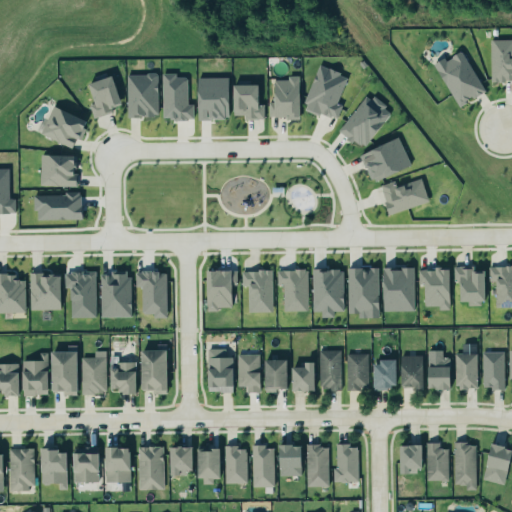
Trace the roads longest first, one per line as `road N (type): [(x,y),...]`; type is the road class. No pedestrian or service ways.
road 1 (residential): [(0,243),(511,236)]
road 2 (residential): [(511,420),(0,422)]
road 3 (residential): [(113,152),(304,150),(326,157)]
road 4 (residential): [(187,241),(187,419)]
